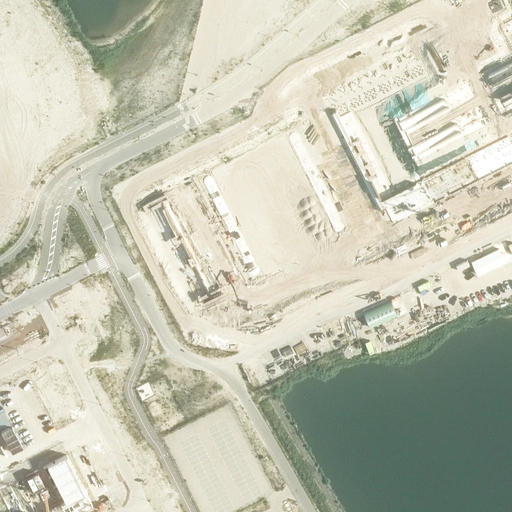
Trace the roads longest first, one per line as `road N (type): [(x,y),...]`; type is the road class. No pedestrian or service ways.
road 1 (tertiary): [(511,62),(123,257)]
road 2 (tertiary): [(146,301),(511,116)]
road 3 (residential): [(146,301),(178,353),(232,379),(309,511)]
road 4 (unclassified): [(193,120),(261,77),(347,0)]
road 5 (unclassified): [(39,299),(58,205),(100,167)]
